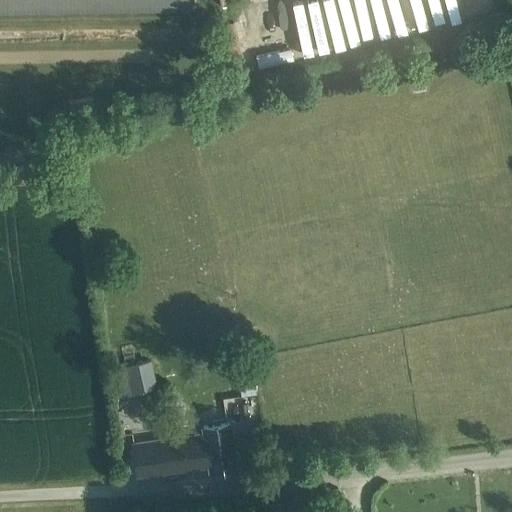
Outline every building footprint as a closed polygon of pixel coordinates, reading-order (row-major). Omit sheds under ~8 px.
[(0,0),(0,11),(192,9),(191,0),(0,0)] [(332,0),(304,0),(316,54),(343,48),(332,0)] [(351,0),(358,46),(373,44),(372,35),(385,33),(379,0),(351,0)] [(252,19),(237,20),(241,76),(256,75),(252,19)] [(127,366),(133,393),(157,388),(150,360),(127,366)] [(134,443),(135,453),(138,473),(210,463),(211,470),(235,467),(228,423),(205,426),(206,433),(134,443)]
